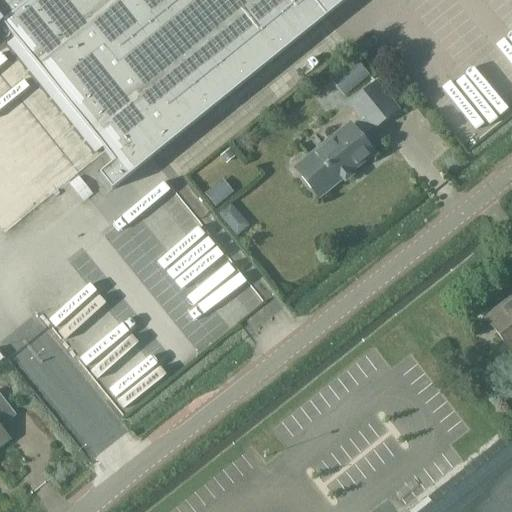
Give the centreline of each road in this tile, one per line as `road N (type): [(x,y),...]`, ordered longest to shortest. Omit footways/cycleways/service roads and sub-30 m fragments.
road 1 (tertiary): [(82,511),(511,175)]
road 2 (unknown): [(0,280),(98,208),(139,195),(187,229),(247,302)]
